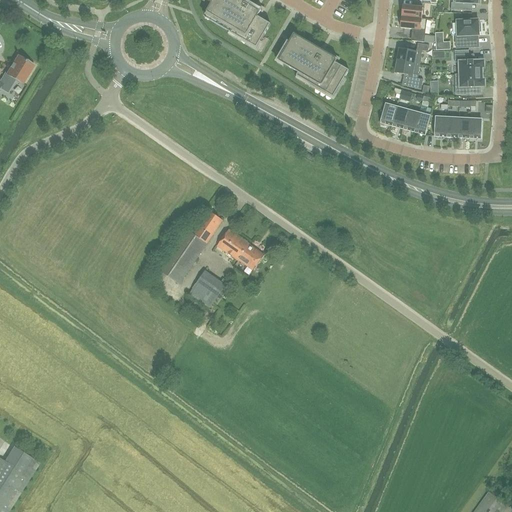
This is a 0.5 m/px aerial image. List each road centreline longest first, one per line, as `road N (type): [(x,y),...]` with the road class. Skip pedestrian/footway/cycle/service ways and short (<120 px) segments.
road 1 (unclassified): [(511,385),(108,98)]
road 2 (residential): [(497,0),(501,108),(497,152),(487,158),(434,158),(360,135),(379,37)]
road 3 (secondary): [(511,206),(418,191),(243,99)]
road 4 (unclassified): [(0,187),(17,160),(76,132),(108,98)]
